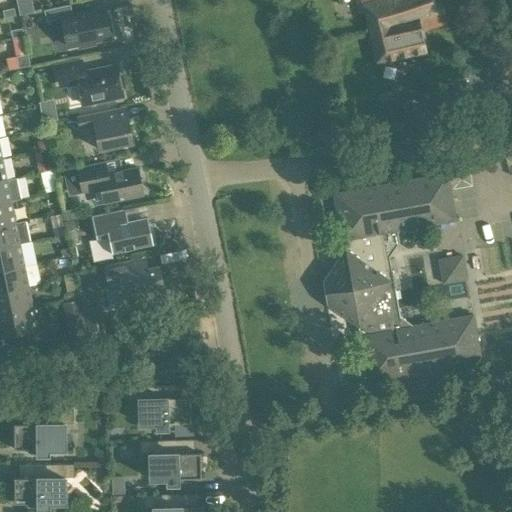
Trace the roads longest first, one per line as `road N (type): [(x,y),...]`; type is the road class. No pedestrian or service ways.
road 1 (residential): [(240,511),(231,360),(157,0)]
road 2 (unknown): [(238,437),(321,413),(326,401),(274,167)]
